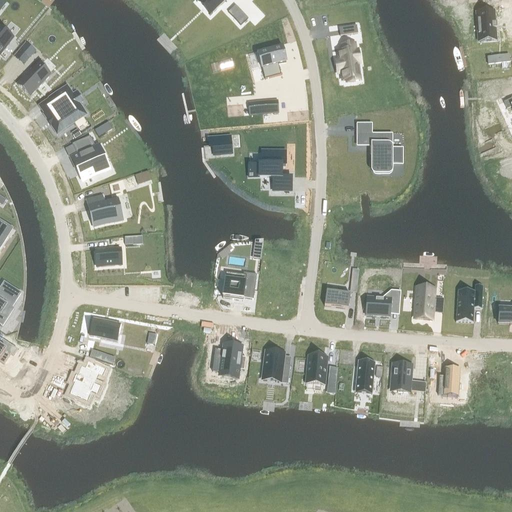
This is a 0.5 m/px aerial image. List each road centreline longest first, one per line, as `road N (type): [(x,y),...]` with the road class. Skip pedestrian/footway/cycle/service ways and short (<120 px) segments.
road 1 (residential): [(305,329),(318,118),(304,33),(288,0)]
road 2 (tertiary): [(305,329),(65,294)]
road 3 (tertiary): [(511,345),(305,329)]
road 4 (tertiary): [(0,111),(34,154),(56,206),(65,294)]
road 5 (residential): [(65,294),(54,350),(30,404),(0,384)]
